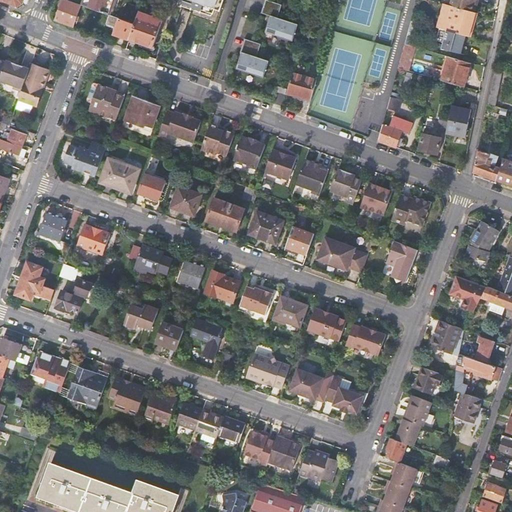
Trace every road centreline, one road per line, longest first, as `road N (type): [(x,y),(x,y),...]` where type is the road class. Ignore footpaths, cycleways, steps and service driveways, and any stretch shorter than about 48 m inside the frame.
road 1 (residential): [(32,181),(414,319)]
road 2 (residential): [(0,312),(368,445)]
road 3 (residential): [(211,96),(464,189)]
road 4 (residential): [(504,0),(464,189)]
road 5 (residential): [(459,511),(511,357)]
road 6 (residential): [(32,181),(80,49)]
road 7 (residential): [(414,319),(464,189)]
road 8 (residential): [(80,49),(211,96)]
road 9 (residential): [(368,445),(414,319)]
